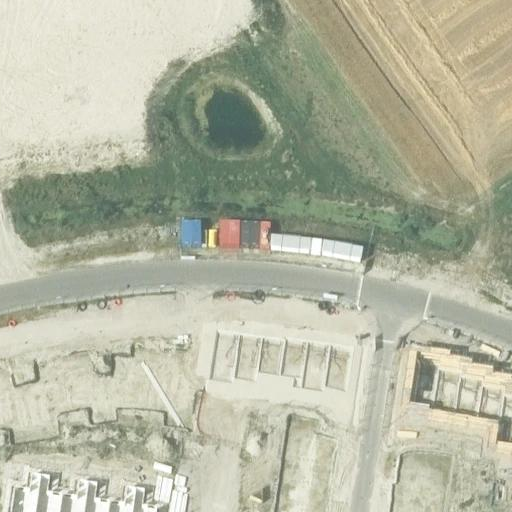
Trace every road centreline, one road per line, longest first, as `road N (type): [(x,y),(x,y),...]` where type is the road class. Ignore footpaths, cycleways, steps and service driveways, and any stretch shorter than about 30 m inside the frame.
road 1 (tertiary): [(0,299),(96,281),(228,274),(390,296)]
road 2 (residential): [(358,511),(390,296)]
road 3 (tertiary): [(390,296),(511,335)]
